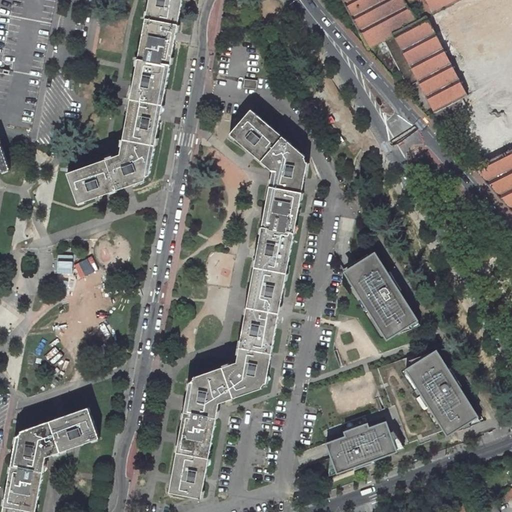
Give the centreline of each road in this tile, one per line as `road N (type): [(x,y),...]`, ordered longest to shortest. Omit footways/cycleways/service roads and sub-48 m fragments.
road 1 (residential): [(210,0),(117,511)]
road 2 (secondary): [(387,140),(511,360)]
road 3 (unclassified): [(313,511),(511,438)]
road 4 (secondary): [(294,0),(387,140)]
road 5 (secondary): [(511,232),(418,124)]
road 6 (unclassified): [(44,136),(71,0)]
road 7 (secondary): [(390,91),(304,0)]
